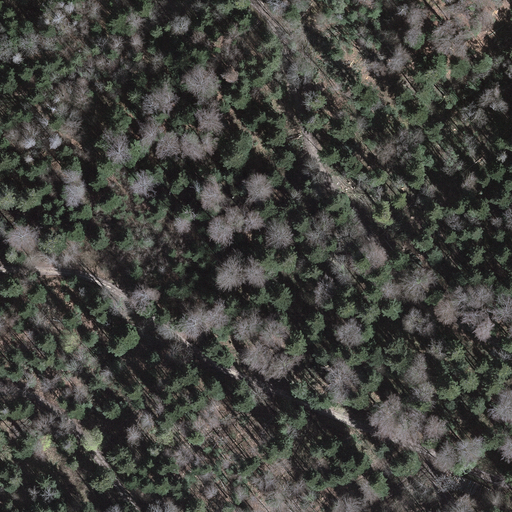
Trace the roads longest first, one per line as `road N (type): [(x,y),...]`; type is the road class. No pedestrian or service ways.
road 1 (track): [(511,482),(196,356),(86,281),(43,269),(0,273)]
road 2 (track): [(250,0),(270,17),(316,159),(355,221),(421,294),(511,349)]
road 3 (track): [(0,94),(16,97),(66,79),(198,0)]
road 4 (track): [(0,385),(46,404),(86,437),(139,511)]
